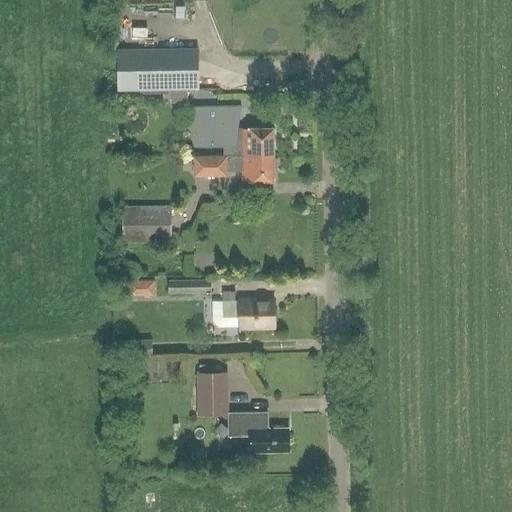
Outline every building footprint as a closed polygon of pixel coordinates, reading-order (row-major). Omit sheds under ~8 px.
[(118,48),(119,90),(172,89),(199,89),(198,47),(118,48)] [(224,145),(224,157),(238,157),(238,156),(273,155),(272,130),(239,130),(240,120),(221,120),(221,108),(193,108),(202,145),(224,145)] [(273,155),(238,156),(238,157),(224,157),(195,158),(195,176),(227,176),(227,172),(243,171),(243,181),(273,180),(273,155)] [(124,242),(172,242),(171,207),(123,208),(124,242)] [(134,294),(159,293),(158,276),(133,278),(134,294)] [(170,292),(211,291),(210,278),(169,279),(170,292)] [(236,302),(235,292),(223,293),(223,317),(240,317),(240,327),(276,327),(275,302),(261,302),(261,301),(240,302),(236,302)] [(142,338),(142,336),(132,336),(132,338),(120,339),(121,356),(153,355),(152,338),(142,338)] [(198,414),(226,414),(226,374),(198,374),(198,414)] [(230,414),(231,435),(251,435),(251,452),(289,452),(289,428),(267,428),(267,414),(230,414)]
